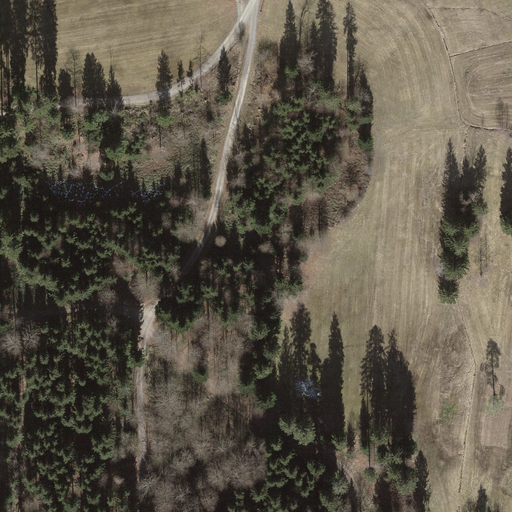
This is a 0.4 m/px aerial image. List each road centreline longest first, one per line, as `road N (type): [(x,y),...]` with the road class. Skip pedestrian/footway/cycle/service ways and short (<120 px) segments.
road 1 (track): [(251,12),(245,85),(205,239),(144,324),(135,370),(140,454),(133,511)]
road 2 (track): [(0,341),(24,323),(66,310),(131,313),(232,407),(329,459),(357,491),(360,511)]
road 3 (track): [(0,116),(158,96),(209,66),(251,12)]
